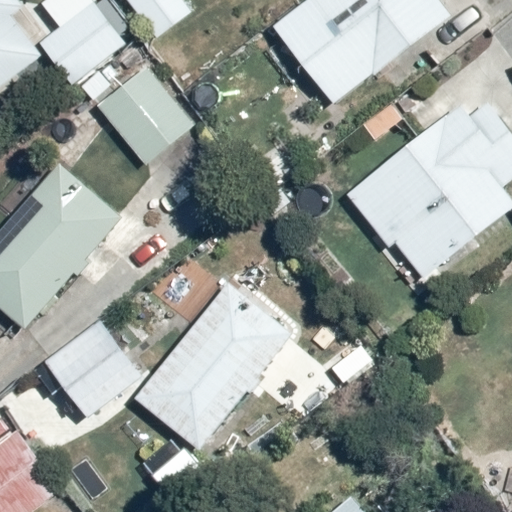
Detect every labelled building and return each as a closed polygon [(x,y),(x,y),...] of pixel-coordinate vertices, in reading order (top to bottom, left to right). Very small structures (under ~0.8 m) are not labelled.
[(29,14),(18,0),(0,0),(0,86),(42,55),(17,23),(29,14)] [(128,41),(94,0),(41,44),(75,85),(128,41)] [(192,11),(183,0),(129,0),(156,37),(192,11)] [(306,0),(274,25),(333,103),(450,15),(438,0),(306,0)] [(198,122),(149,64),(124,84),(109,66),(83,88),(146,165),(198,122)] [(511,178),(511,129),(476,87),(349,193),(422,280),(511,203),(511,199),(502,187),(511,178)] [(121,217),(58,161),(0,227),(0,305),(24,327),(121,217)] [(294,334),(231,282),(136,396),(199,448),(294,334)] [(143,377),(99,319),(45,360),(88,418),(143,377)] [(0,511),(29,511),(66,484),(19,424),(0,438),(0,511)] [(205,469),(186,447),(153,474),(172,496),(205,469)]
